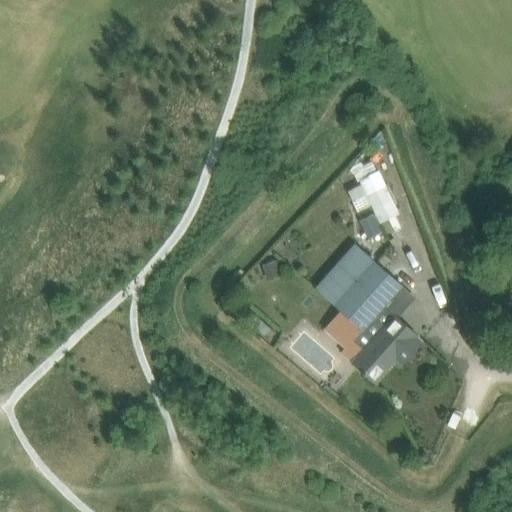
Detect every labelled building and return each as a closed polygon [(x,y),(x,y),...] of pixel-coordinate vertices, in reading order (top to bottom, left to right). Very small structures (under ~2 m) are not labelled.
[(361,183),(347,189),(352,198),(356,196),(365,192),(373,210),(375,214),(374,214),(373,213),(360,221),(368,238),(381,231),(377,223),(399,212),(379,170),(360,180),(361,183)] [(314,288),(361,329),(362,330),(382,307),(402,285),(354,243),(314,288)] [(276,262),(263,266),(268,279),(280,275),(276,262)] [(239,300),(232,308),(248,322),(255,314),(239,300)] [(352,362),(360,368),(375,382),(402,352),(407,357),(421,342),(415,337),(416,335),(394,315),(392,317),(382,307),(362,330),(361,329),(352,339),(363,350),(352,362)] [(261,314),(253,322),(277,345),(285,336),(261,314)]
